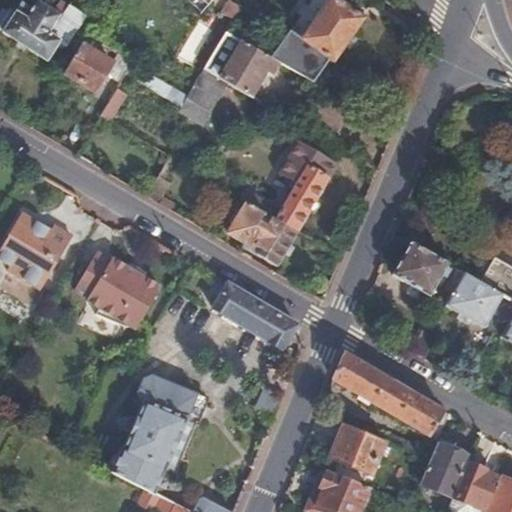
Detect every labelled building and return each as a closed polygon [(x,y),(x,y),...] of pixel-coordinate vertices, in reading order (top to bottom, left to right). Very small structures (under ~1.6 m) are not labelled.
[(83,18),(58,3),(56,6),(53,10),(37,0),(36,0),(31,9),(23,3),(17,13),(12,10),(9,14),(3,10),(0,15),(0,20),(4,23),(0,28),(5,33),(5,35),(47,63),(60,44),(64,46),(83,18)] [(231,18),(241,7),(231,0),(228,0),(222,11),(231,18)] [(334,0),(327,0),(299,39),(288,31),(270,58),(277,62),(309,82),(326,58),(330,61),(340,47),(360,19),(334,0)] [(199,20),(178,58),(191,65),(212,28),(199,20)] [(203,68),(227,82),(251,96),(254,90),(249,87),(262,66),(271,72),(277,62),(270,58),(224,32),(203,68)] [(80,46),(63,74),(94,92),(105,73),(111,64),(80,46)] [(111,64),(105,73),(120,81),(124,75),(132,62),(117,53),(111,64)] [(152,73),(132,62),(124,75),(154,92),(181,107),(187,97),(150,75),(152,73)] [(203,68),(195,82),(218,95),(227,82),(203,68)] [(115,90),(107,102),(117,108),(124,96),(115,90)] [(107,102),(98,117),(107,123),(117,108),(107,102)] [(247,190),(241,200),(246,203),(296,232),(316,198),(337,164),(307,148),(298,164),(306,169),(282,210),(247,190)] [(169,158),(145,196),(152,200),(175,162),(169,158)] [(163,196),(159,204),(169,210),(174,202),(163,196)] [(296,232),(246,203),(228,233),(251,248),(253,247),(258,250),(256,255),(276,266),(296,232)] [(10,261),(42,279),(72,227),(57,218),(54,223),(24,206),(0,247),(0,250),(12,257),(10,261)] [(406,242),(394,235),(389,247),(401,251),(406,242)] [(430,297),(448,266),(412,245),(393,276),(430,297)] [(95,315),(117,323),(119,319),(129,325),(135,328),(157,286),(108,258),(106,262),(92,254),(72,290),(86,298),(85,301),(98,308),(95,315)] [(511,266),(502,260),(491,278),(483,272),(477,282),(502,297),(510,302),(511,302),(511,266)] [(502,297),(477,282),(465,276),(447,308),(484,329),(485,326),(493,331),(510,302),(502,297)] [(296,326),(227,285),(213,310),(282,351),(296,326)] [(511,317),(500,338),(500,339),(511,346),(511,317)] [(119,319),(117,323),(127,327),(129,325),(119,319)] [(438,335),(425,327),(410,352),(424,360),(438,335)] [(344,355),(333,382),(424,433),(433,430),(443,413),(344,355)] [(492,364),(479,356),(464,383),(477,391),(492,364)] [(122,453),(112,474),(147,492),(155,497),(166,471),(169,471),(189,422),(188,420),(198,397),(155,378),(141,379),(135,393),(145,403),(124,453),(122,453)] [(442,435),(450,417),(443,413),(433,430),(442,435)] [(338,414),(335,421),(344,426),(383,443),(430,463),(434,454),(338,414)] [(383,443),(344,426),(330,459),(338,463),(370,475),(383,443)] [(422,486),(452,499),(469,459),(439,446),(422,486)] [(455,499),(485,511),(499,479),(487,475),(487,473),(470,466),(455,499)] [(357,511),(368,489),(347,480),(346,482),(327,474),(320,489),(325,490),(322,497),(317,507),(327,511),(357,511)] [(511,511),(511,482),(503,479),(489,511),(511,511)] [(147,492),(140,506),(150,511),(153,511),(160,499),(155,497),(147,492)] [(192,511),(226,511),(201,498),(192,511)]
